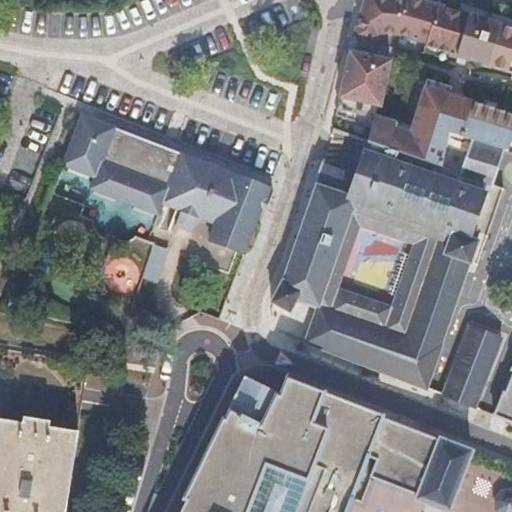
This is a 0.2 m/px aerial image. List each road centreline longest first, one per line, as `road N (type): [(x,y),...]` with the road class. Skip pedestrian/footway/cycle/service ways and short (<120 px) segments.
road 1 (residential): [(336,0),(295,183),(245,314),(262,355),(511,451)]
road 2 (residential): [(155,511),(226,364)]
